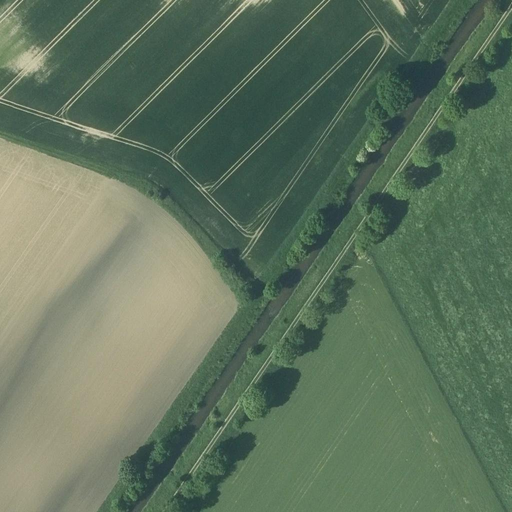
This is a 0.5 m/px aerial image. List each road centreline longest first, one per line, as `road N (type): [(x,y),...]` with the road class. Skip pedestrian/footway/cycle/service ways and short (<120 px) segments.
road 1 (track): [(511,8),(173,511)]
road 2 (track): [(245,302),(185,226),(145,192),(0,141)]
